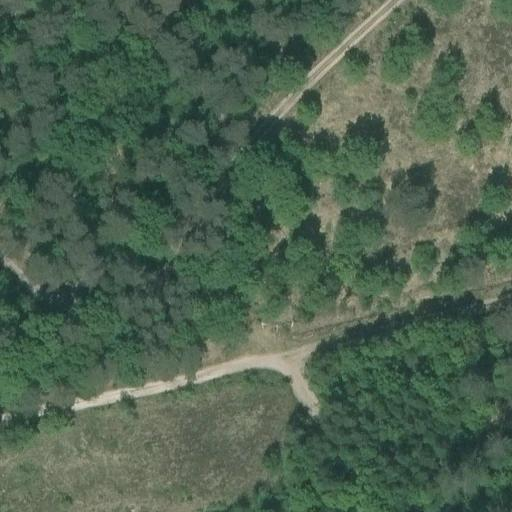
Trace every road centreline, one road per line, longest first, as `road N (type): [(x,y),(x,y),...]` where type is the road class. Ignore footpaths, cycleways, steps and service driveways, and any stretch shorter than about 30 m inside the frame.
road 1 (track): [(398,0),(216,170),(189,223),(177,293),(233,293),(284,350),(342,511)]
road 2 (track): [(0,250),(50,317),(177,293)]
